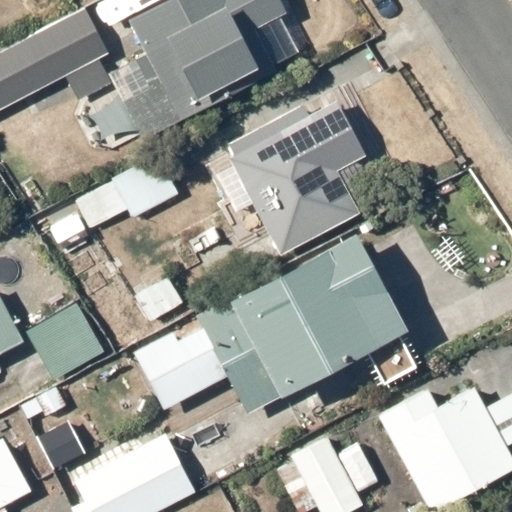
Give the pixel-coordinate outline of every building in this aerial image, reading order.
[(193,100),(269,63),(252,29),(283,13),(276,0),(167,0),(127,20),(143,53),(164,42),(193,100)] [(91,10),(0,55),(0,98),(108,45),(91,10)] [(107,62),(69,79),(98,144),(136,127),(107,62)] [(357,151),(334,105),(227,157),(275,255),(355,216),(329,164),(357,151)] [(167,165),(120,190),(137,222),(184,197),(167,165)] [(226,379),(245,416),(364,354),(382,389),(421,369),(352,237),(195,318),(132,351),(164,411),(226,379)] [(181,271),(138,294),(154,324),(197,301),(181,271)] [(121,295),(93,311),(117,352),(144,337),(121,295)] [(106,351),(77,301),(26,331),(55,381),(106,351)] [(0,356),(12,351),(22,346),(0,302),(0,356)] [(430,511),(511,469),(511,457),(475,388),(438,407),(429,390),(380,416),(429,511),(430,511)] [(156,511),(196,492),(167,434),(75,480),(91,511),(156,511)] [(337,452),(330,435),(293,451),(299,464),(281,472),(298,511),(305,511),(318,506),(320,511),(350,511),(362,507),(356,493),(384,481),(366,440),(337,452)] [(0,509),(15,502),(0,472),(0,509)]
